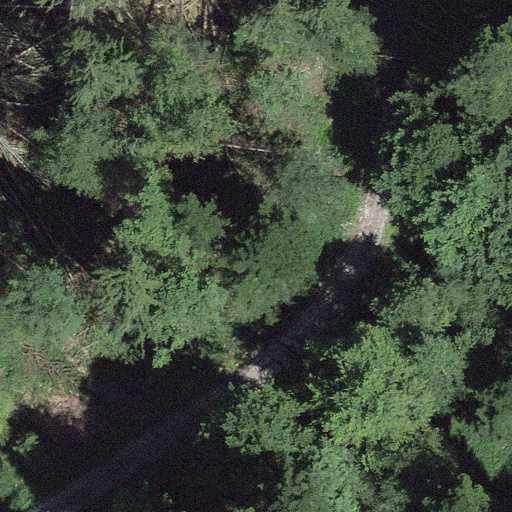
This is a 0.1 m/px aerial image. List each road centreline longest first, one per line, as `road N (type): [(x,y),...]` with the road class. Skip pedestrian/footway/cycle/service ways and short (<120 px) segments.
road 1 (track): [(313,0),(330,97),(283,259),(138,410),(0,511)]
road 2 (track): [(319,33),(0,155)]
